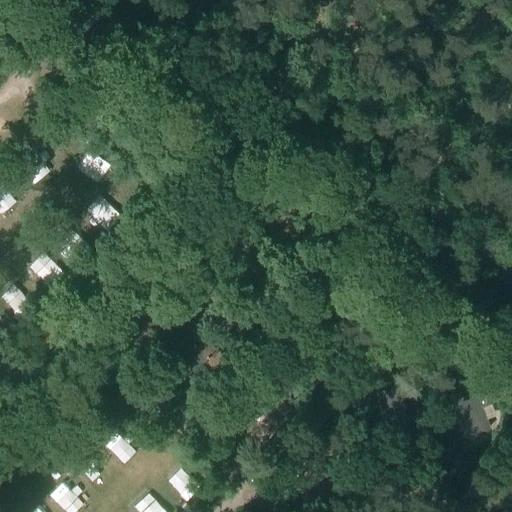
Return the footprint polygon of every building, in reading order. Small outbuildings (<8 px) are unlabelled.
[(220,346),(207,339),(210,331),(194,324),(174,362),(199,374),(208,356),(214,358),(220,346)] [(292,385),(260,380),(255,413),(280,418),(282,406),(287,407),(292,385)] [(399,388),(383,391),(393,442),(409,439),(399,388)] [(485,388),(456,399),(473,443),(483,439),(480,431),(490,428),(482,408),(491,404),(485,388)] [(353,457),(337,459),(338,469),(354,467),(353,457)] [(302,476),(299,476),(298,489),(307,489),(307,506),(327,507),(328,464),(308,464),(308,466),(302,466),(302,476)]
